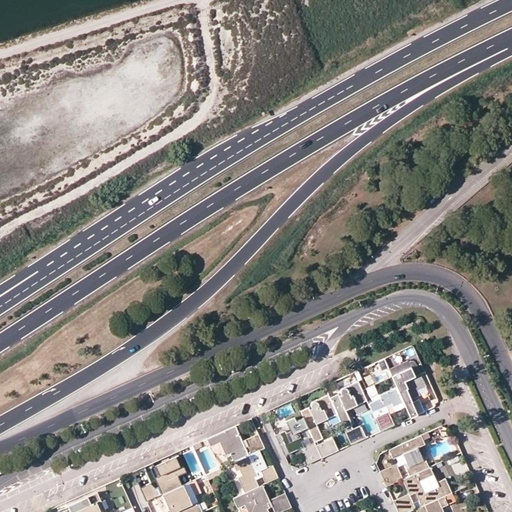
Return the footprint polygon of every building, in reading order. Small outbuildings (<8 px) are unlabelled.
[(402,402),(410,418),(417,415),(412,402),(411,399),(410,397),(406,389),(408,388),(404,381),(413,376),(419,373),(415,365),(410,362),(407,362),(407,361),(388,370),(396,387),(398,393),(402,400),(402,402)] [(410,397),(411,399),(419,395),(416,390),(425,386),(419,373),(413,376),(404,381),(408,388),(406,389),(410,397)] [(340,422),(343,429),(351,425),(344,410),(366,400),(358,382),(341,389),(340,392),(341,395),(338,396),(337,394),(329,398),(336,414),(340,422)] [(396,387),(378,395),(379,398),(368,403),(370,408),(372,412),(391,403),(393,407),(402,402),(402,400),(398,393),(396,387)] [(302,418),(311,437),(313,442),(322,438),(315,424),(326,419),(336,414),(329,398),(327,395),(312,402),(310,404),(310,407),(311,409),(309,410),(308,408),(299,411),(302,418)] [(368,403),(366,400),(356,405),(359,412),(370,408),(368,403)] [(424,411),(418,400),(412,402),(417,415),(424,411)] [(374,417),(380,431),(393,425),(387,411),(374,417)] [(340,422),(336,414),(326,419),(329,426),(340,422)] [(275,436),(284,456),(298,449),(303,447),(301,442),(311,437),(302,418),(295,421),(294,418),(286,422),(290,431),(294,429),(297,436),(288,440),(284,431),(275,436)] [(353,429),(358,441),(367,437),(361,425),(353,429)] [(257,451),(264,448),(260,440),(248,446),(244,447),(234,426),(207,439),(210,447),(211,447),(220,443),(223,451),(226,457),(230,455),(233,462),(247,456),(257,451)] [(353,429),(344,433),(350,445),(358,441),(353,429)] [(248,446),(260,440),(257,434),(245,440),(248,446)] [(420,436),(389,450),(392,459),(394,458),(402,454),(406,463),(408,468),(406,468),(409,476),(428,467),(424,459),(422,460),(417,448),(424,445),(420,436)] [(322,443),(328,454),(337,450),(331,438),(322,443)] [(320,458),(315,446),(313,442),(305,446),(312,461),(320,458)] [(223,451),(220,443),(211,447),(214,452),(218,454),(223,451)] [(315,446),(320,458),(328,454),(322,443),(315,446)] [(298,449),(305,464),(312,461),(305,446),(303,447),(298,449)] [(247,456),(255,472),(259,470),(265,467),(257,451),(247,456)] [(406,463),(402,454),(394,458),(398,467),(406,463)] [(162,494),(181,486),(177,476),(185,472),(178,456),(150,469),(162,494)] [(244,493),(258,486),(254,476),(257,475),(255,472),(247,456),(233,462),(232,463),(236,471),(239,469),(242,475),(237,477),(244,493)] [(262,477),(274,471),(271,464),(265,467),(259,470),(262,477)] [(379,471),(382,479),(398,471),(395,464),(379,471)] [(428,467),(409,476),(402,479),(408,494),(409,495),(415,493),(420,506),(443,496),(446,494),(443,488),(445,487),(442,480),(434,484),(436,487),(424,492),(419,481),(432,475),(429,467),(428,467)] [(237,477),(242,475),(239,469),(236,471),(232,473),(235,478),(237,477)] [(265,484),(277,478),(274,471),(262,477),(265,484)] [(386,486),(402,479),(398,471),(382,479),(386,486)] [(181,486),(162,494),(169,511),(201,511),(188,482),(181,486)] [(140,488),(142,494),(154,488),(149,484),(140,488)] [(267,511),(266,509),(271,507),(268,500),(265,494),(261,485),(258,486),(244,493),(232,498),(238,511),(267,511)] [(146,502),(158,496),(154,488),(142,494),(146,502)] [(105,511),(97,493),(68,506),(70,511),(105,511)] [(268,500),(271,507),(287,499),(284,493),(268,500)] [(443,496),(420,506),(415,508),(416,511),(442,511),(440,507),(447,504),(454,501),(450,493),(446,494),(443,496)] [(392,501),(395,507),(411,499),(409,495),(408,494),(392,501)] [(273,511),(280,511),(291,507),(287,499),(271,507),(273,511)] [(397,511),(406,511),(415,508),(411,499),(395,507),(397,511)]
